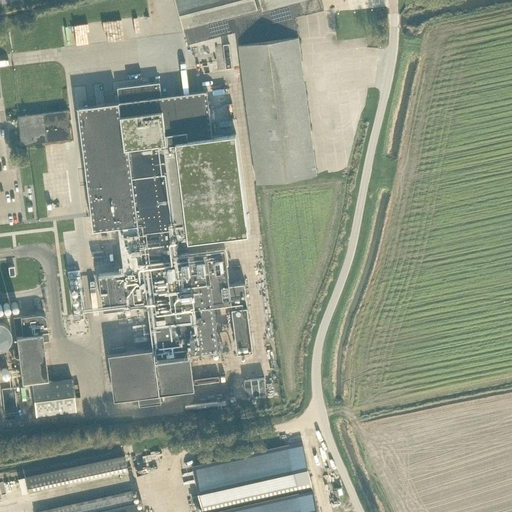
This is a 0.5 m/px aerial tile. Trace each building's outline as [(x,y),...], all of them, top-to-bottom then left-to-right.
[(237,31),(257,183),(316,175),(298,36),(295,16),(324,9),(321,0),(175,0),(188,44),(237,31)] [(232,68),(229,44),(223,44),(226,68),(232,68)] [(229,284),(225,249),(177,255),(175,238),(188,236),(188,241),(248,233),(236,134),(213,137),(207,90),(161,96),(160,82),(117,88),(119,102),(78,107),(93,230),(119,227),(124,270),(99,274),(104,310),(148,304),(154,349),(109,354),(115,400),(194,390),(190,354),(219,350),(214,305),(231,303),(238,352),(253,350),(244,282),(229,284)] [(44,114),(37,115),(18,117),(21,145),(41,143),(42,143),(47,142),(71,140),(68,112),(44,114)] [(68,278),(80,277),(80,270),(68,272),(68,278)] [(19,317),(13,318),(15,335),(22,334),(22,336),(16,337),(21,382),(47,379),(42,340),(48,339),(46,320),(45,319),(45,318),(45,317),(44,316),(43,316),(43,315),(42,315),(41,314),(40,314),(39,314),(19,317)] [(266,393),(264,377),(244,380),(246,396),(266,393)] [(69,378),(31,383),(32,387),(33,396),(36,416),(73,411),(69,378)] [(290,444),(193,466),(203,511),(224,511),(301,495),(290,444)] [(29,492),(128,471),(124,456),(25,477),(29,492)] [(133,490),(35,511),(137,511),(136,503),(133,490)] [(304,511),(301,495),(224,511),(304,511)]
